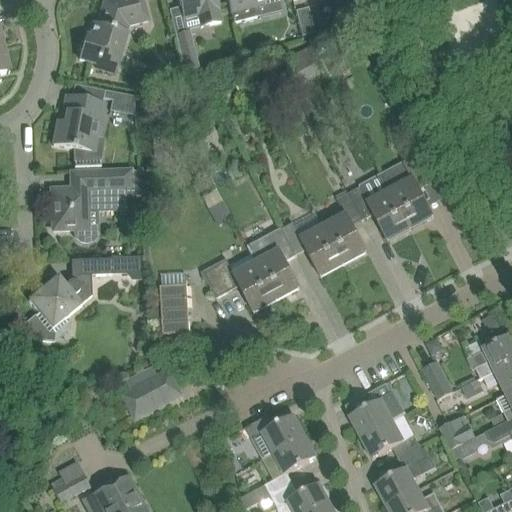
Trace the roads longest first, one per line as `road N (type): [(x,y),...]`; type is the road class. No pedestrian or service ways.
road 1 (residential): [(317,379),(511,277)]
road 2 (residential): [(26,265),(24,110)]
road 3 (residential): [(363,511),(317,379)]
